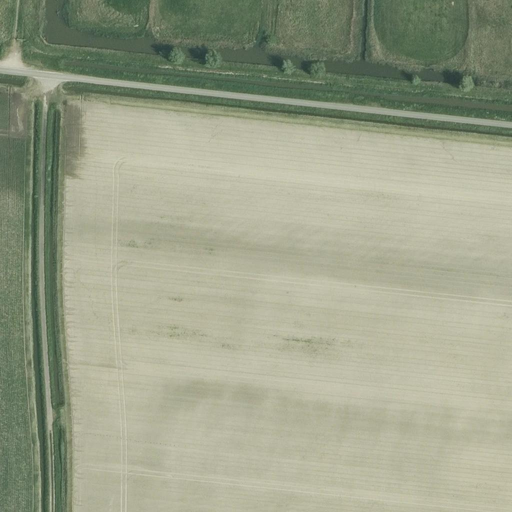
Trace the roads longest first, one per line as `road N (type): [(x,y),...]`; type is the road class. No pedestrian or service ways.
road 1 (unclassified): [(0,71),(511,126)]
road 2 (track): [(52,511),(41,226),(47,77)]
